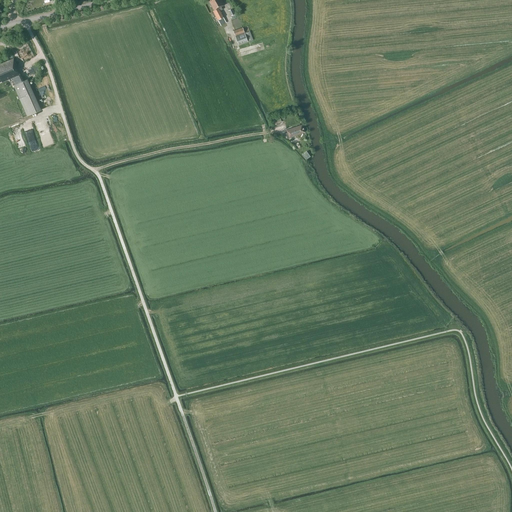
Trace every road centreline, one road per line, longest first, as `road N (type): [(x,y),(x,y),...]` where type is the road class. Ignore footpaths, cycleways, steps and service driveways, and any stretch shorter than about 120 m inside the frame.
road 1 (track): [(176,396),(92,170)]
road 2 (unclassified): [(92,170),(281,131)]
road 3 (unclassified): [(92,170),(74,153),(24,20)]
road 4 (track): [(215,511),(176,396)]
